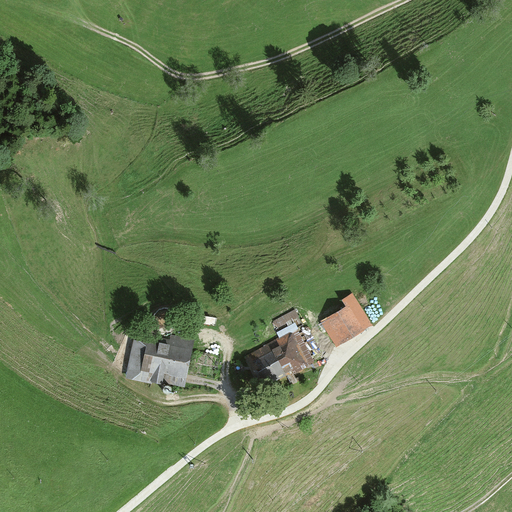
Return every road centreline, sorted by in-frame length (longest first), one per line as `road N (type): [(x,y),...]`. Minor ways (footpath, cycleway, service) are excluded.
road 1 (track): [(122,511),(223,433),(308,399),(477,230),(511,162)]
road 2 (track): [(73,1),(95,27),(186,79),(275,60),(404,0)]
road 3 (track): [(113,370),(156,398),(233,403)]
